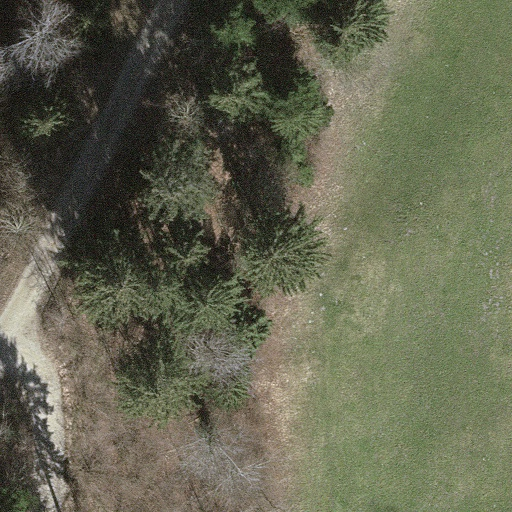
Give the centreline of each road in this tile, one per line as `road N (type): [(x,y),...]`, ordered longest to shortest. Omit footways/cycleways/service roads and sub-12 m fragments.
road 1 (track): [(181,0),(112,159),(0,371)]
road 2 (track): [(7,361),(51,399),(54,511)]
